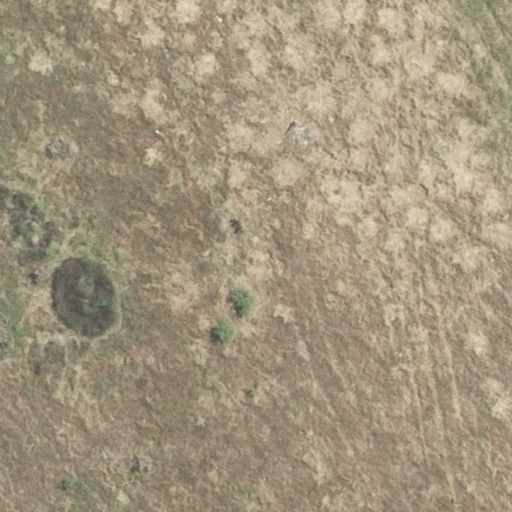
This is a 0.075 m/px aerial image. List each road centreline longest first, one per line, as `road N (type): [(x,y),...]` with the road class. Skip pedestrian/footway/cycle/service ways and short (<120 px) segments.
road 1 (unknown): [(237,0),(511,458)]
road 2 (unknown): [(293,511),(467,384)]
